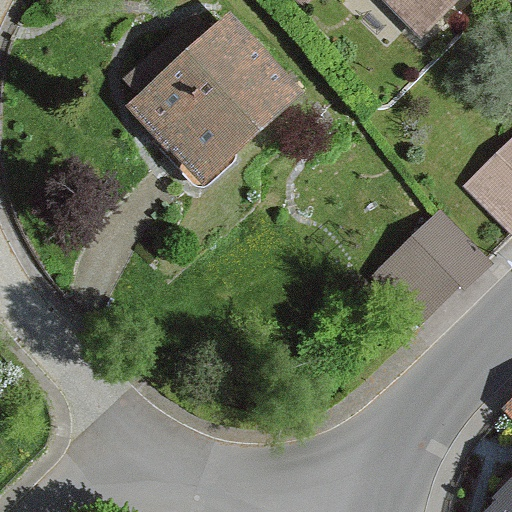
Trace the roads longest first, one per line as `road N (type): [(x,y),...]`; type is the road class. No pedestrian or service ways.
road 1 (residential): [(0,275),(51,353),(153,451)]
road 2 (unclassified): [(344,473),(511,312)]
road 3 (residential): [(153,451),(248,478),(344,473)]
road 4 (residential): [(48,511),(153,451)]
